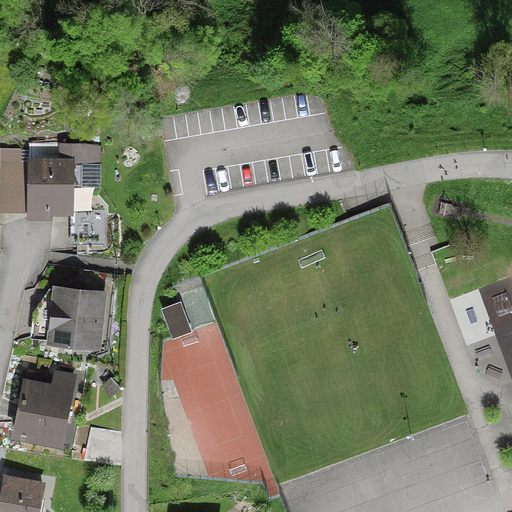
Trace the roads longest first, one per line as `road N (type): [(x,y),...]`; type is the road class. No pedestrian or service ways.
road 1 (residential): [(135,511),(141,289),(181,227),(233,203),(449,167),(511,165)]
road 2 (residential): [(29,242),(0,363)]
